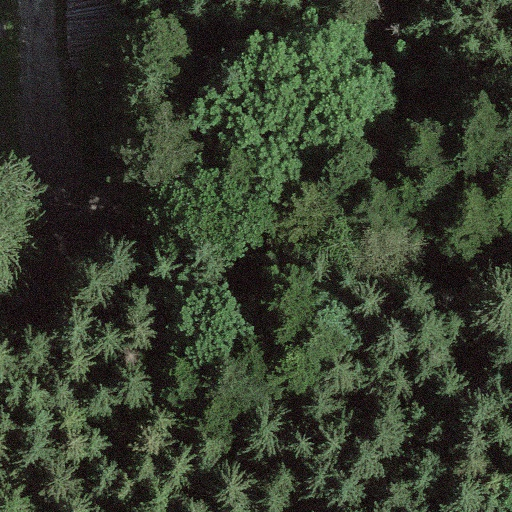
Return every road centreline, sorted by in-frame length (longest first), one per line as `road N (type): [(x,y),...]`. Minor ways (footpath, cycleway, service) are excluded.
road 1 (track): [(0,305),(81,239),(134,228),(187,227),(419,259),(511,250)]
road 2 (track): [(53,0),(81,239)]
